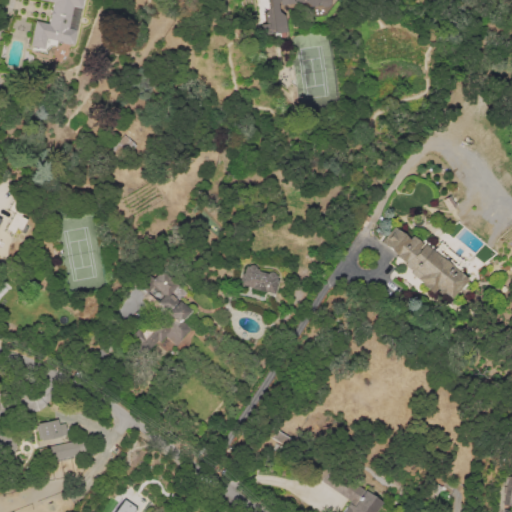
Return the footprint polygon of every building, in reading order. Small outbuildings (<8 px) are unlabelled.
[(80,0),(71,45),(45,39),(43,49),(28,46),(34,21),(47,24),(52,1),(47,0),(80,0)] [(285,32),(256,36),(254,23),(260,22),(256,0),(328,0),(329,3),(325,7),(320,8),(320,5),(295,9),(294,3),(282,5),(285,32)] [(391,227),(408,240),(413,234),(433,251),(439,243),(464,263),(457,270),(467,279),(447,303),(393,259),(396,256),(378,242),(391,227)] [(275,293),(239,285),(242,273),(243,274),(245,266),(248,266),(250,265),(253,265),(255,267),(255,269),(258,269),(258,272),(267,274),(267,273),(268,272),(274,273),(275,274),(275,275),(279,276),(275,293)] [(144,337),(166,313),(156,304),(163,296),(153,286),(145,294),(135,284),(145,272),(153,279),(161,271),(176,285),(170,292),(189,311),(181,320),(190,328),(174,345),(165,337),(155,347),(144,337)] [(197,321),(188,312),(180,319),(189,329),(197,321)] [(68,434),(39,440),(35,423),(57,419),(58,424),(65,423),(68,434)] [(15,455),(7,455),(7,439),(14,439),(15,455)] [(46,461),(43,445),(75,440),(78,456),(46,461)] [(314,477),(323,464),(380,502),(373,511),(341,511),(349,500),(314,477)] [(511,506),(511,476),(504,476),(503,506),(511,506)] [(134,508),(131,511),(113,511),(121,500),(134,508)]
